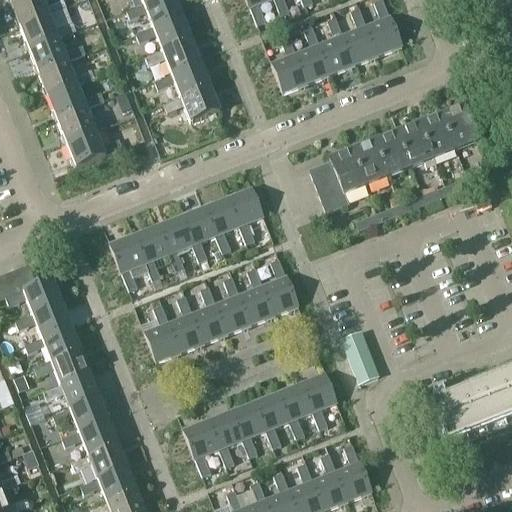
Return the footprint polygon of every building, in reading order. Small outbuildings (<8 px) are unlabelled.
[(26,0),(10,6),(20,30),(50,18),(42,0),(26,0)] [(140,0),(144,9),(165,0),(140,0)] [(175,0),(165,0),(144,9),(153,32),(183,20),(175,0)] [(273,3),(271,0),(243,0),(249,13),(273,3)] [(309,0),(300,0),(304,10),(312,7),(309,0)] [(63,3),(53,7),(56,16),(66,12),(63,4),(63,3)] [(382,3),(374,7),(374,8),(378,17),(386,14),(382,4),(382,3)] [(285,6),(276,10),(280,19),(287,17),(288,16),(285,6)] [(130,24),(139,20),(136,11),(126,15),(130,24)] [(351,16),(355,26),(363,23),(359,13),(351,16)] [(261,16),(253,19),(257,29),(264,26),(265,26),(261,16)] [(20,30),(29,54),(59,42),(76,35),(73,27),(56,33),(50,18),(20,30)] [(183,20),(153,32),(162,56),(192,44),(183,20)] [(366,31),(377,60),(402,50),(390,21),(366,31)] [(336,22),(327,25),(328,26),(331,35),(339,32),(339,30),(336,22)] [(304,35),(308,45),(316,41),(312,31),(304,35)] [(343,40),(354,69),(377,60),(366,31),(343,40)] [(139,47),(149,43),(145,35),(136,39),(139,47)] [(319,49),(330,78),(354,69),(343,40),(319,49)] [(292,51),(289,41),(280,44),(284,54),(292,51)] [(38,77),(68,65),(59,42),(29,54),(38,77)] [(172,79),(202,68),(192,44),(162,56),(172,79)] [(295,58),(307,88),(330,78),(319,49),(295,58)] [(81,50),(72,54),(75,62),(85,59),(82,51),(81,50)] [(148,71),(158,67),(155,58),(145,62),(148,71)] [(295,58),(271,68),(282,97),(307,88),(295,58)] [(68,65),(38,77),(47,101),(78,89),(68,65)] [(181,103),(211,91),(202,68),(172,79),(181,103)] [(57,125),(87,113),(78,89),(47,101),(57,125)] [(211,91),(181,103),(190,127),(220,115),(211,91)] [(100,97),(90,101),(93,109),(103,106),(100,98),(100,97)] [(117,100),(122,114),(130,111),(125,97),(117,100)] [(167,117),(176,113),(173,105),(163,109),(164,110),(167,117)] [(464,108),(440,117),(455,154),(479,145),(464,108)] [(57,125),(66,148),(96,136),(87,113),(57,125)] [(418,126),(433,163),(455,154),(440,117),(418,126)] [(435,169),(433,163),(418,126),(396,135),(411,172),(424,167),(426,172),(435,169)] [(373,144),(388,181),(411,172),(396,135),(373,144)] [(96,136),(66,148),(75,172),(106,160),(106,159),(96,136)] [(108,148),(112,156),(122,152),(119,146),(118,144),(108,148)] [(366,190),(388,181),(373,144),(351,153),(366,190)] [(336,176),(339,186),(344,198),(345,198),(366,190),(351,153),(330,161),(331,165),(336,176)] [(309,174),(314,185),(336,176),(331,165),(309,174)] [(336,176),(314,185),(318,195),(339,186),(336,176)] [(470,191),(486,185),(483,176),(467,183),(470,191)] [(448,200),(464,194),(461,185),(444,192),(448,200)] [(344,198),(339,186),(318,195),(322,207),(344,198)] [(263,222),(252,192),(227,202),(239,232),(263,222)] [(425,209),(441,202),(438,194),(422,201),(425,209)] [(345,198),(344,198),(322,207),(327,218),(349,209),(345,198)] [(395,200),(389,203),(393,212),(399,210),(395,200)] [(239,232),(227,202),(204,211),(216,241),(239,232)] [(403,218),(419,212),(416,203),(399,210),(403,218)] [(216,241),(204,211),(181,220),(192,250),(216,241)] [(381,227),(396,220),(393,212),(377,218),(381,227)] [(192,250),(181,220),(157,230),(168,260),(192,250)] [(359,235),(374,229),(371,221),(356,227),(359,235)] [(168,260),(157,230),(134,239),(145,268),(153,265),(168,260)] [(250,235),(242,238),(242,240),(246,248),(254,245),(250,235)] [(145,268),(134,239),(109,249),(121,279),(122,278),(128,295),(136,291),(133,282),(148,276),(147,275),(145,268)] [(226,244),(218,247),(222,258),(230,254),(226,244)] [(203,253),(195,257),(199,267),(207,264),(203,253)] [(179,263),(171,266),(171,267),(175,277),(183,273),(179,263)] [(279,264),(270,267),(271,269),(274,277),(283,274),(279,264)] [(37,289),(28,269),(18,273),(26,294),(37,289)] [(152,286),(160,283),(156,273),(156,272),(147,275),(148,276),(148,277),(152,286)] [(26,294),(18,273),(8,277),(16,298),(23,295),(26,294)] [(255,273),(247,276),(251,286),(259,283),(255,274),(255,273)] [(16,298),(8,277),(0,280),(0,288),(5,302),(16,298)] [(289,316),(298,312),(297,311),(298,310),(286,280),(262,290),(274,320),(288,314),(289,316)] [(232,282),(224,285),(224,287),(228,296),(236,292),(232,283),(232,282)] [(26,294),(23,295),(32,319),(61,307),(52,283),(37,289),(26,294)] [(251,329),(264,324),(265,325),(275,322),(274,320),(262,290),(239,299),(251,329)] [(208,292),(200,295),(200,296),(204,305),(212,302),(209,292),(208,292)] [(6,302),(9,311),(19,307),(16,298),(6,302)] [(239,299),(215,309),(227,339),(227,338),(241,333),(242,335),(251,331),(251,329),(239,299)] [(185,301),(177,304),(181,314),(189,311),(185,302),(185,301)] [(61,307),(32,319),(41,342),(71,330),(61,307)] [(228,340),(227,338),(227,339),(215,309),(191,318),(203,348),(204,348),(218,342),(219,344),(228,340)] [(161,310),(153,313),(153,314),(157,323),(165,320),(161,311),(161,310)] [(203,348),(191,318),(168,327),(180,357),(194,351),(195,353),(205,349),(204,348),(203,348)] [(15,326),(18,334),(28,330),(25,322),(15,326)] [(168,327),(144,337),(156,367),(171,361),(172,362),(181,359),(180,357),(168,327)] [(41,342),(51,366),(80,354),(71,330),(41,342)] [(361,337),(343,344),(360,389),(379,382),(361,337)] [(24,349),(28,358),(38,354),(34,345),(24,349)] [(89,378),(80,354),(51,366),(34,373),(37,381),(54,374),(60,389),(89,378)] [(99,401),(89,378),(60,389),(43,396),(46,405),(64,398),(70,413),(99,401)] [(312,418),(336,409),(324,379),(301,388),(312,418)] [(28,392),(23,380),(14,383),(18,396),(28,392)] [(414,403),(415,405),(420,419),(430,415),(445,455),(511,428),(511,381),(430,414),(425,401),(424,400),(423,399),(423,398),(421,397),(420,397),(419,397),(418,397),(417,398),(416,399),(415,400),(414,401),(414,402),(414,403)] [(5,385),(0,386),(0,399),(9,396),(5,385)] [(312,418),(301,388),(277,397),(289,427),(297,424),(312,418)] [(253,407),(265,437),(274,433),(289,427),(277,397),(253,407)] [(108,425),(99,401),(70,413),(79,436),(108,425)] [(265,437),(253,407),(230,416),(241,445),(250,442),(265,437)] [(52,420),(56,428),(66,424),(62,416),(52,420)] [(206,425),(218,455),(226,451),(241,445),(230,416),(206,425)] [(315,424),(319,434),(327,431),(323,421),(315,424)] [(117,448),(108,425),(79,436),(88,460),(117,448)] [(206,425),(182,435),(194,464),(218,455),(206,425)] [(292,433),(296,443),(303,441),(304,440),(300,430),(292,433)] [(65,451),(65,452),(75,448),(72,439),(62,443),(62,444),(53,447),(56,454),(65,451)] [(268,443),(272,453),(280,450),(276,440),(268,443)] [(88,460),(98,484),(127,472),(117,448),(88,460)] [(245,452),(249,462),(257,459),(253,449),(245,452)] [(344,453),(348,463),(356,459),(352,449),(344,453)] [(0,468),(11,464),(8,455),(0,458),(0,468)] [(222,461),(226,471),(233,469),(234,468),(230,458),(222,461)] [(320,462),(324,472),(333,469),(329,459),(320,462)] [(74,475),(75,476),(84,472),(81,463),(71,467),(74,475)] [(198,470),(202,480),(210,478),(210,477),(206,467),(198,470)] [(297,471),(301,481),(309,478),(305,468),(297,471)] [(347,507),(371,498),(360,468),(335,477),(347,507)] [(136,496),(127,472),(98,484),(107,507),(136,496)] [(274,481),(277,491),(286,487),(282,477),(274,481)] [(312,486),(321,511),(334,511),(347,507),(335,477),(312,486)] [(20,487),(17,479),(6,483),(10,491),(20,487)] [(250,490),(254,500),(263,496),(259,486),(250,490)] [(289,495),(295,511),(321,511),(312,486),(289,495)] [(84,499),(94,495),(90,487),(80,491),(84,499)] [(10,511),(4,494),(0,495),(0,511),(10,511)] [(265,505),(267,511),(295,511),(289,495),(265,505)] [(142,511),(136,496),(107,507),(108,511),(142,511)] [(227,499),(231,509),(239,506),(235,496),(227,499)] [(18,511),(26,511),(30,511),(26,501),(15,505),(18,511)]
